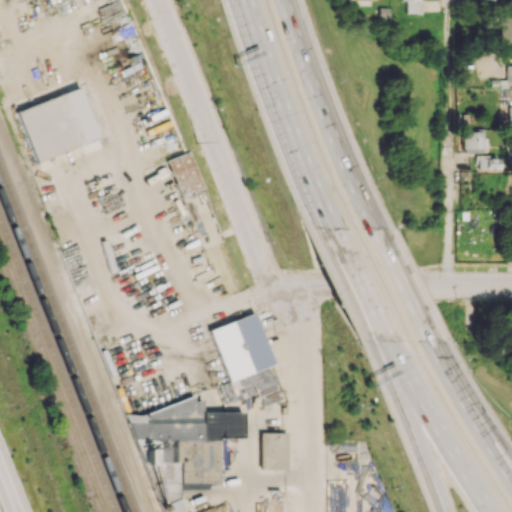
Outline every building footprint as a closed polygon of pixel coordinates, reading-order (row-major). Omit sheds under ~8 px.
[(399,0),(400,0),(405,0),(406,13),(418,13),(418,0),(399,0)] [(499,45),(511,45),(511,14),(499,15),(499,45)] [(15,110),(34,162),(97,138),(79,87),(15,110)] [(484,153),(484,131),(462,131),(462,152),(484,153)] [(166,160),(181,199),(205,190),(189,151),(166,160)] [(499,169),(499,155),(477,155),(477,169),(499,169)] [(226,381),(272,364),(253,312),(207,329),(226,381)] [(216,438),(220,437),(240,437),(241,412),(202,412),(201,407),(201,399),(193,401),(193,398),(129,414),(124,414),(157,503),(178,497),(178,484),(193,484),(194,489),(207,489),(207,484),(215,484),(216,438)] [(286,469),(286,432),(260,432),(259,469),(286,469)]
